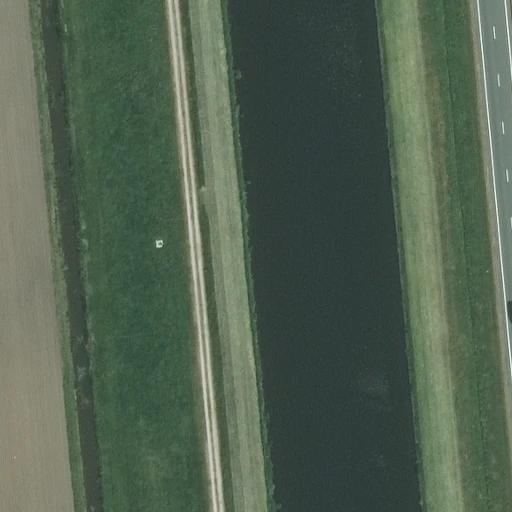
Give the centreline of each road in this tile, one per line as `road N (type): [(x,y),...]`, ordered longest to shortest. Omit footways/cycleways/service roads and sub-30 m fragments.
road 1 (track): [(212,511),(168,0)]
road 2 (trunk): [(490,0),(511,233)]
